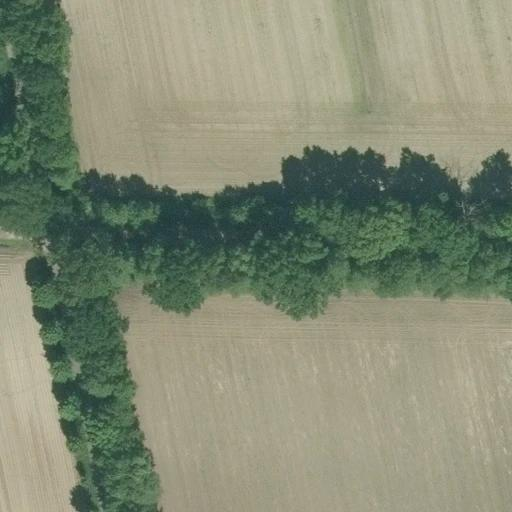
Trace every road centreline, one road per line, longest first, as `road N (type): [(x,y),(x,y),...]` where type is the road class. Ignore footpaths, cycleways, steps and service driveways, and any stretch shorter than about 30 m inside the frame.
road 1 (unclassified): [(511,235),(57,231)]
road 2 (unclassified): [(113,511),(57,231)]
road 3 (unclassified): [(57,231),(7,0)]
